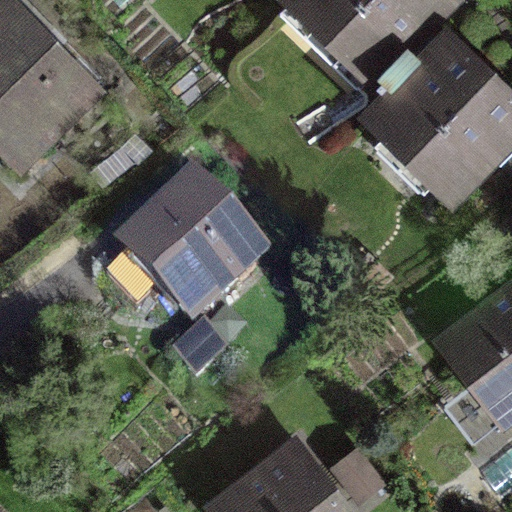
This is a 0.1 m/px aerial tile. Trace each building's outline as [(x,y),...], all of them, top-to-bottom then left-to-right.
[(97,0),(122,28),(153,0),(97,0)] [(424,25),(448,0),(294,0),(374,76),(424,25)] [(453,195),(511,134),(511,97),(451,39),(445,45),(424,25),(374,76),(367,83),(388,103),(373,118),(453,195)] [(0,178),(74,103),(0,30),(0,178)] [(256,263),(192,197),(130,257),(193,323),(256,263)] [(511,212),(498,223),(511,242),(511,212)] [(511,422),(511,286),(431,347),(496,434),(511,422)] [(16,386),(0,402),(0,410),(39,447),(59,427),(16,386)] [(335,511),(343,506),(295,447),(217,510),(218,511),(335,511)] [(354,450),(332,468),(360,501),(382,482),(354,450)]
